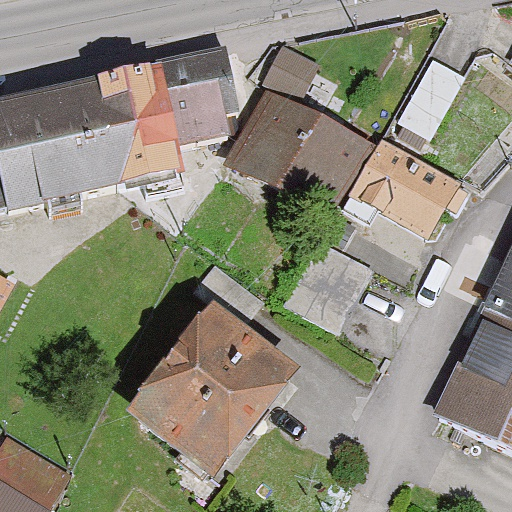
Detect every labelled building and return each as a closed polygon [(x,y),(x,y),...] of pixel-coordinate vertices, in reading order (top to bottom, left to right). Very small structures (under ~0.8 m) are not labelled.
[(285,42),(266,81),(303,98),(322,60),(285,42)] [(152,67),(154,78),(169,152),(222,142),(224,52),(152,67)] [(431,143),(465,82),(432,64),(398,125),(431,143)] [(169,152),(154,78),(0,108),(0,219),(7,221),(176,188),(169,152)] [(369,155),(263,99),(227,169),(333,224),(369,155)] [(355,201),(427,242),(457,190),(385,149),(355,201)] [(315,250),(283,308),(337,337),(368,279),(315,250)] [(511,278),(443,423),(511,455),(511,278)] [(0,318),(15,289),(0,281),(0,318)] [(297,381),(217,315),(128,422),(209,488),(297,381)] [(50,511),(69,480),(4,443),(0,449),(0,511),(50,511)]
